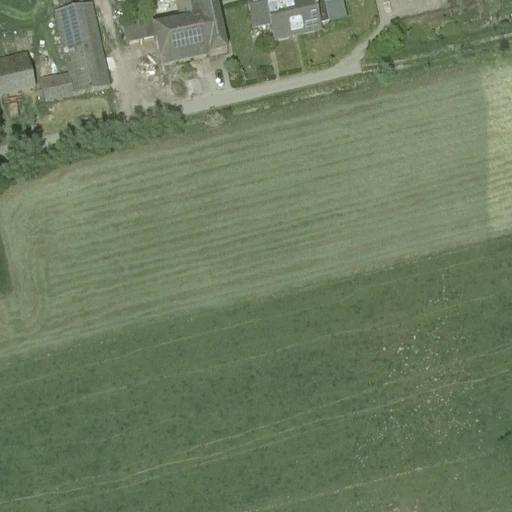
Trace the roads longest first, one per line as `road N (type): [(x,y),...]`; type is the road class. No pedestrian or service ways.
road 1 (unclassified): [(0,154),(347,72)]
road 2 (track): [(347,72),(511,41)]
